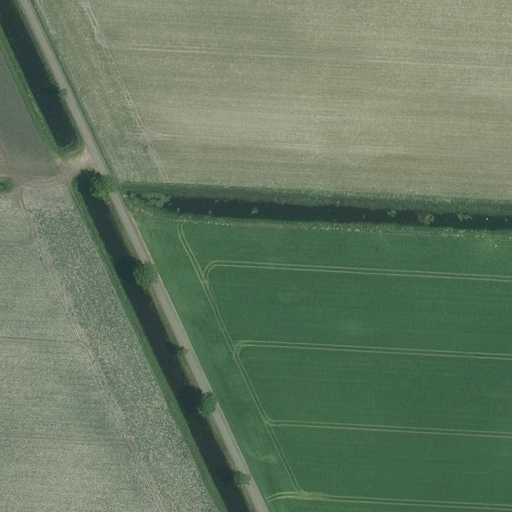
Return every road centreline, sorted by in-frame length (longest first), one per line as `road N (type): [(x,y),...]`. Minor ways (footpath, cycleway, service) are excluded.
road 1 (tertiary): [(260,511),(23,0)]
road 2 (track): [(511,235),(217,220),(119,205)]
